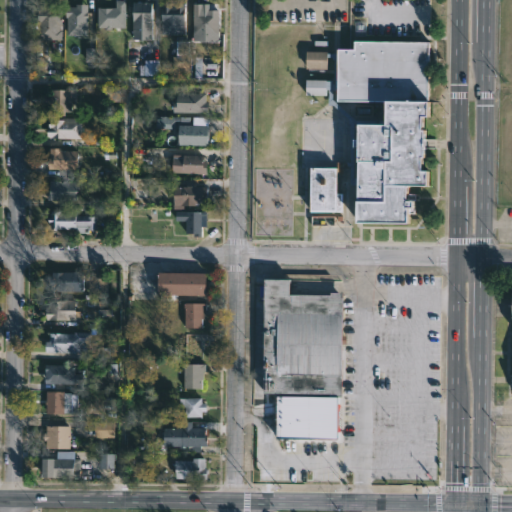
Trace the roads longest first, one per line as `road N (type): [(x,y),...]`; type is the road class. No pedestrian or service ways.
road 1 (secondary): [(511,506),(0,498)]
road 2 (residential): [(0,254),(511,259)]
road 3 (secondary): [(478,511),(482,0)]
road 4 (residential): [(241,0),(238,511)]
road 5 (secondary): [(455,0),(453,511)]
road 6 (residential): [(16,0),(14,511)]
